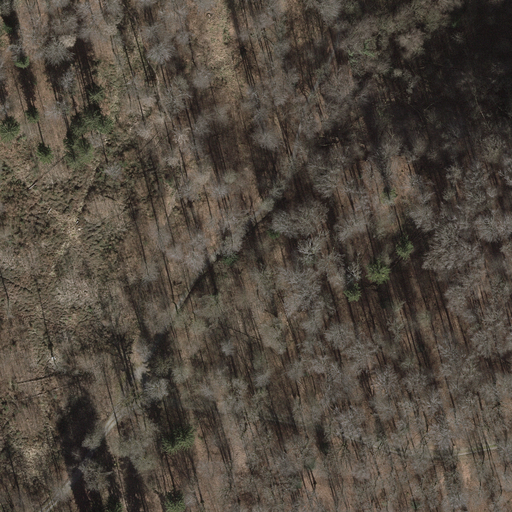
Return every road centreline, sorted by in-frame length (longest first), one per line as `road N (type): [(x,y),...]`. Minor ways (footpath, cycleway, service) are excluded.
road 1 (track): [(138,374),(157,401),(307,423),(405,450),(511,443)]
road 2 (track): [(287,420),(483,290)]
road 3 (track): [(138,374),(193,281),(267,202)]
road 4 (track): [(43,511),(118,416),(122,391),(138,374)]
